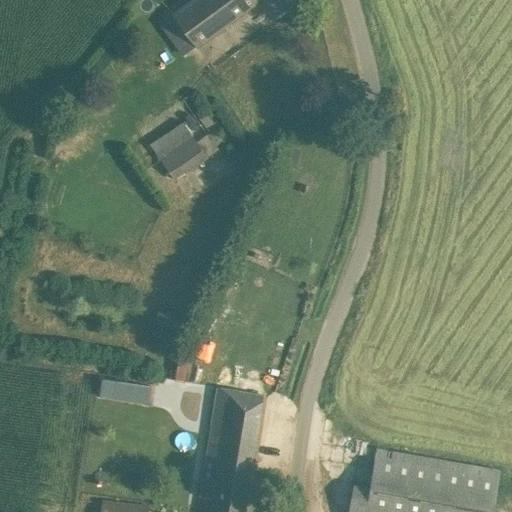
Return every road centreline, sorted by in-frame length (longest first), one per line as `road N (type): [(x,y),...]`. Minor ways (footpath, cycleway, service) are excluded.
road 1 (unclassified): [(295,511),(311,378),(357,262),(378,168),(370,69),(348,0)]
road 2 (track): [(357,262),(511,308)]
